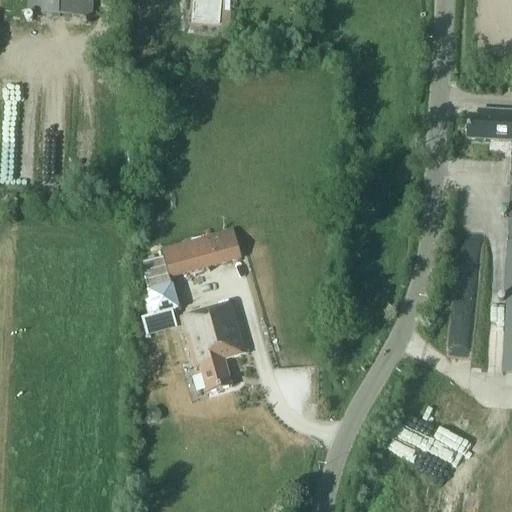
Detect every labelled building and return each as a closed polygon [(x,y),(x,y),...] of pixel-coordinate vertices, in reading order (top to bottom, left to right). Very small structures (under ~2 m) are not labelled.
[(27,0),(27,16),(93,19),(93,0),(27,0)] [(224,0),(196,0),(195,24),(223,27),(224,0)] [(511,113),(479,112),(479,117),(469,117),(468,141),(511,142),(511,113)] [(209,245),(215,267),(241,260),(233,231),(202,239),(204,247),(209,245)] [(455,344),(474,345),(476,276),(457,276),(455,344)] [(180,318),(195,370),(200,369),(207,395),(232,388),(224,362),(248,355),(233,303),(180,318)]
